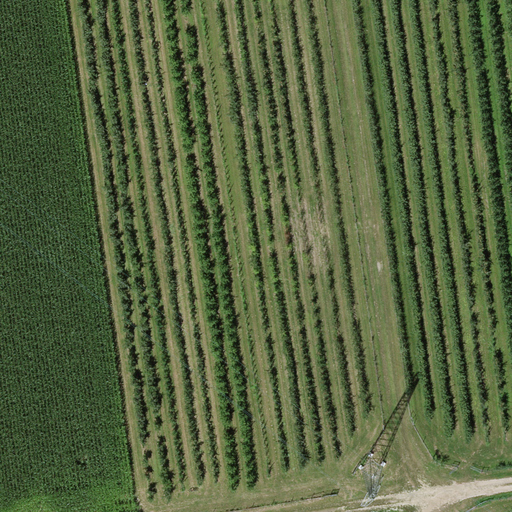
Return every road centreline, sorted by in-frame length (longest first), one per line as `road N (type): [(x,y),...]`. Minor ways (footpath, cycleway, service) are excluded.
road 1 (track): [(336,0),(414,511)]
road 2 (track): [(356,511),(511,488)]
